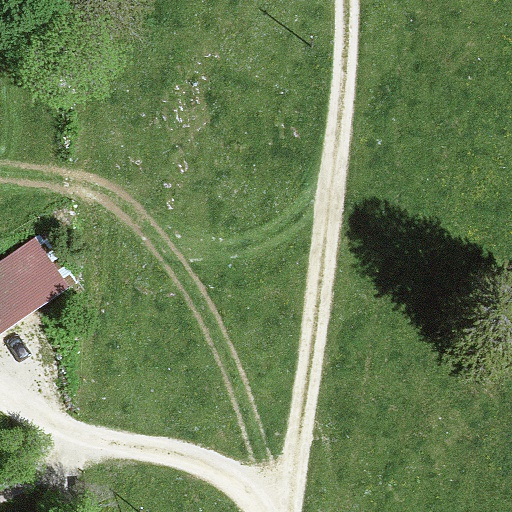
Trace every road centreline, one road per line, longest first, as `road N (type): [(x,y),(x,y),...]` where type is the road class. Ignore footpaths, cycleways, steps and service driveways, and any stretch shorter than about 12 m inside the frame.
road 1 (track): [(289,511),(337,176),(347,0)]
road 2 (track): [(291,493),(83,435),(0,398)]
